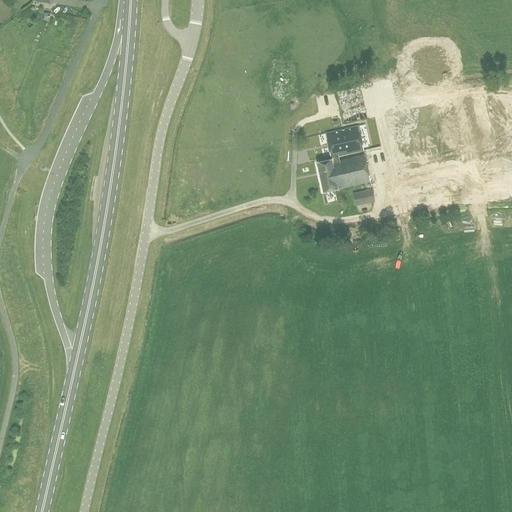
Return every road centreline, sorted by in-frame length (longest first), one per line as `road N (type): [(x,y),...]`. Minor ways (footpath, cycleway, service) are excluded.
road 1 (primary): [(41,511),(102,228),(130,0)]
road 2 (unclassified): [(83,511),(140,264),(159,139),(191,41)]
road 3 (unclassified): [(14,188),(101,0)]
